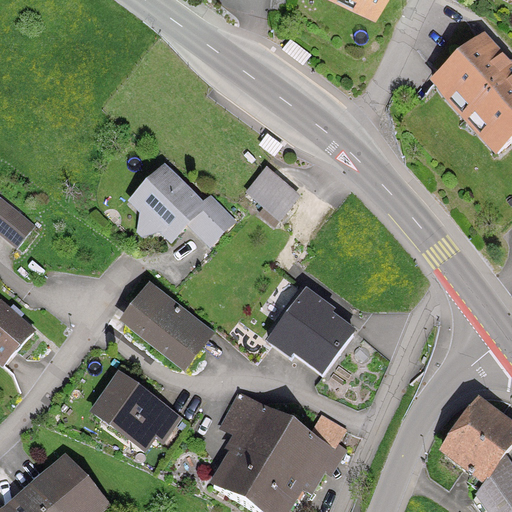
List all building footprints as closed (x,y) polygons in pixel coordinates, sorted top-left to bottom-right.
[(511,68),(508,72),(481,43),(440,81),(503,150),(511,141),(511,68)] [(311,58),(292,45),(287,52),(307,65),(311,58)] [(132,206),(170,243),(200,213),(162,175),(132,206)] [(278,223),(294,204),(262,176),(254,185),(246,178),(237,189),(278,223)] [(32,229),(0,202),(0,233),(17,248),(32,229)] [(192,231),(209,247),(230,225),(214,209),(192,231)] [(182,370),(207,337),(149,294),(137,311),(145,317),(133,332),(182,370)] [(293,358),(321,379),(350,339),(327,322),(329,318),(303,299),(268,347),(289,363),(293,358)] [(0,368),(1,370),(32,336),(0,307),(0,368)] [(94,410),(146,448),(156,434),(164,440),(180,418),(120,374),(94,410)] [(212,490),(244,510),(292,430),(260,410),(237,398),(221,430),(232,435),(236,427),(246,433),(212,490)] [(470,491),(479,498),(511,468),(505,459),(511,450),(511,434),(478,410),(443,459),(469,478),(467,480),(470,482),(472,480),(475,482),(470,491)] [(308,440),(292,430),(244,510),(247,511),(286,511),(323,449),(332,455),(344,433),(320,419),(308,440)] [(63,465),(46,480),(9,511),(100,511),(103,510),(63,465)] [(511,511),(511,468),(479,498),(472,507),(475,511),(511,511)]
